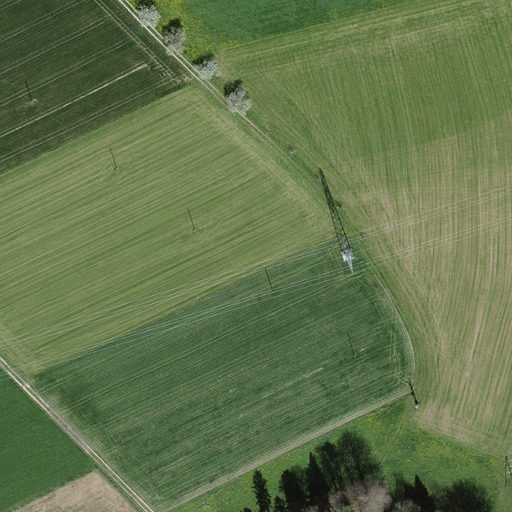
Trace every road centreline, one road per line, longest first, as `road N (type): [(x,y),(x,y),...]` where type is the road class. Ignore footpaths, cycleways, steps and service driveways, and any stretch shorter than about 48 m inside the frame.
road 1 (track): [(309,511),(379,466),(408,416),(415,338),(384,279),(322,196),(121,0)]
road 2 (track): [(0,361),(149,511)]
